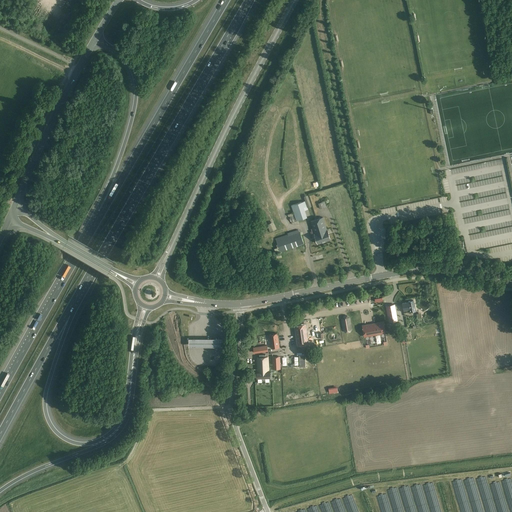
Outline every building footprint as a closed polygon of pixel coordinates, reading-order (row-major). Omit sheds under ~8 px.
[(305,201),(291,206),(296,221),(307,217),(305,210),(308,209),(307,208),(305,201)] [(325,201),(318,203),(320,209),(326,207),(325,201)] [(323,217),(317,219),(324,241),(331,239),(327,230),(323,217)] [(324,241),(317,219),(311,221),(315,234),(318,243),(324,241)] [(284,236),(275,238),(281,253),(283,253),(283,251),(293,248),(295,247),(296,247),(304,244),(299,230),(283,235),(284,236)] [(255,235),(249,238),(257,251),(262,249),(255,235)] [(409,302),(403,303),(404,313),(415,311),(413,300),(409,301),(409,302)] [(394,305),(386,306),(389,322),(397,320),(394,305)] [(343,316),(341,319),(343,330),(346,332),(350,331),(352,329),(350,317),(347,316),(343,316)] [(383,321),(362,325),(364,336),(385,333),(383,321)] [(308,344),(306,324),(295,325),(298,345),(308,344)] [(277,333),(269,334),(271,348),(279,347),(277,333)] [(350,334),(330,337),(331,344),(351,340),(350,334)] [(191,338),(188,338),(188,346),(191,346),(198,346),(207,346),(213,346),(220,346),(222,346),(222,338),(220,338),(213,338),(207,338),(199,338),(191,338)] [(270,371),(269,371),(269,357),(257,357),(257,372),(257,378),(270,378),(270,371)] [(280,357),(272,357),(273,369),(281,369),(280,357)] [(325,387),(314,388),(314,399),(326,398),(325,387)] [(325,424),(324,416),(313,418),(315,426),(325,424)] [(325,424),(315,426),(316,433),(327,431),(325,424)] [(289,447),(336,443),(336,437),(323,438),(323,433),(316,434),(316,436),(313,436),(313,439),(307,439),(306,436),(302,437),(294,437),(295,441),(288,442),(289,447)] [(294,476),(341,471),(340,454),(329,455),(329,454),(303,457),(294,458),(294,468),(293,468),(294,476)] [(279,470),(283,472),(284,469),(287,471),(289,468),(283,465),(285,462),(282,460),(279,466),(280,467),(279,470)]
